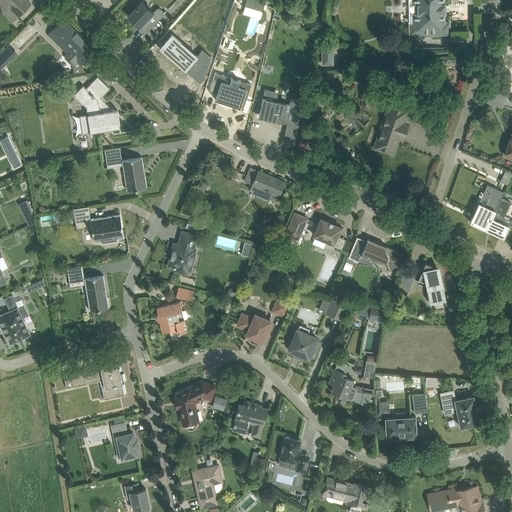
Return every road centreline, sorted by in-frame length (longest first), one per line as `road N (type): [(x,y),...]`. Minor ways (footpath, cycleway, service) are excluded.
road 1 (residential): [(508,450),(400,467),(336,439),(263,368),(241,357),(212,354),(146,375)]
road 2 (tertiary): [(428,230),(201,126)]
road 3 (residential): [(135,332),(127,288),(201,126)]
road 4 (unclassified): [(508,450),(479,310),(485,254)]
road 5 (tertiary): [(201,126),(64,0)]
road 6 (residential): [(428,230),(477,74)]
road 7 (residential): [(176,511),(146,375)]
road 8 (residential): [(135,332),(0,363)]
